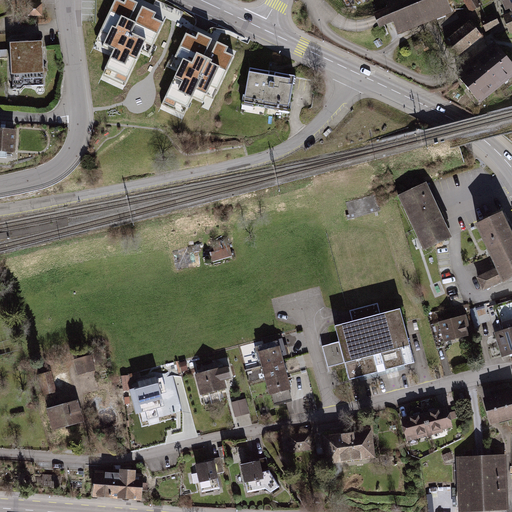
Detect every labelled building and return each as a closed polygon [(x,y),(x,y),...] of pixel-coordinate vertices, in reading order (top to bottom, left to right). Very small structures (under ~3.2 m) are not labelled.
[(142,52),(149,56),(164,24),(153,19),(156,14),(143,8),(135,24),(129,21),(137,4),(128,0),(126,0),(124,4),(116,0),(114,0),(95,41),(103,45),(101,49),(111,54),(101,76),(125,88),(142,52)] [(443,0),(382,0),(386,8),(370,14),(376,27),(389,22),(395,37),(449,16),(443,0)] [(476,0),(461,0),(469,13),(480,8),(476,0)] [(511,0),(503,0),(501,1),(507,14),(501,17),(508,36),(511,34),(511,0)] [(41,8),(41,4),(22,3),(22,17),(41,17),(41,8)] [(492,15),(479,21),(484,34),(498,28),(492,15)] [(480,38),(467,21),(444,38),(457,55),(480,38)] [(213,100),(234,58),(226,54),(228,49),(217,43),(209,61),(204,58),(213,40),(198,33),(196,38),(186,34),(170,67),(176,71),(160,105),(186,117),(194,100),(203,104),(207,97),(213,100)] [(511,69),(490,44),(451,76),(474,104),(511,72),(511,69)] [(44,45),(8,47),(10,91),(47,89),(44,45)] [(249,70),(243,105),(286,113),(293,78),(249,70)] [(13,129),(0,128),(0,155),(10,157),(13,129)] [(429,185),(399,198),(424,253),(454,240),(429,185)] [(348,217),(357,217),(357,200),(348,200),(348,217)] [(511,235),(502,214),(470,228),(488,269),(476,274),(485,293),(511,280),(511,235)] [(214,252),(209,254),(211,259),(231,254),(228,241),(212,245),(214,252)] [(511,300),(484,309),(498,359),(511,354),(511,300)] [(401,311),(333,329),(347,383),(414,365),(401,311)] [(464,317),(434,324),(439,347),(470,339),(464,317)] [(279,347),(253,354),(265,399),(291,391),(279,347)] [(91,356),(73,360),(78,376),(95,372),(91,356)] [(230,368),(194,377),(199,398),(228,391),(226,384),(233,382),(230,368)] [(50,373),(37,377),(44,400),(57,396),(50,373)] [(126,389),(133,416),(163,409),(161,397),(165,396),(161,380),(126,389)] [(511,396),(510,389),(480,396),(486,421),(511,415),(511,396)] [(244,399),(230,403),(234,419),(249,415),(244,399)] [(76,402),(44,410),(50,433),(82,424),(76,402)] [(444,410),(397,423),(404,447),(451,435),(444,410)] [(369,428),(320,437),(325,467),(374,458),(369,428)] [(312,431),(286,434),(288,451),(313,449),(312,431)] [(503,455),(455,457),(457,509),(505,507),(503,455)] [(218,456),(193,461),(198,487),(216,483),(213,471),(221,469),(218,456)] [(264,456),(239,462),(245,487),(260,484),(257,474),(268,471),(264,456)] [(143,474),(89,470),(87,494),(141,498),(143,474)] [(59,475),(39,474),(38,485),(58,487),(59,475)]
